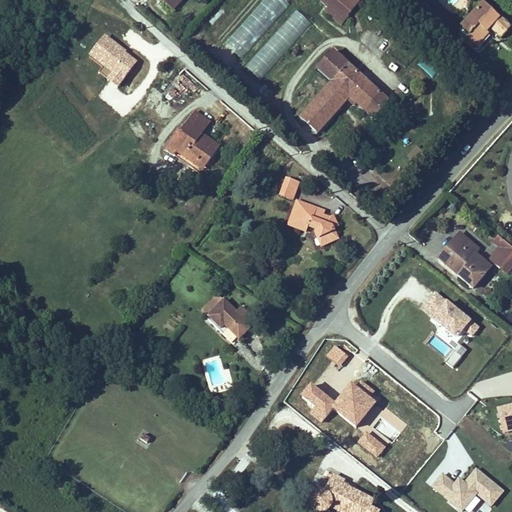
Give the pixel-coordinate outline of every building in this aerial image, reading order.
[(180,0),(174,7),(165,0),(161,0),(173,10),(181,0),(180,0)] [(342,23),(350,13),(360,2),(358,0),(322,0),(321,2),(325,5),(327,4),(330,7),(327,10),(327,12),(339,23),(340,23),(342,23)] [(484,3),(461,28),(469,35),(466,38),(475,47),(479,43),(488,33),(486,32),(490,27),(501,38),(510,28),(484,3)] [(134,58),(104,38),(90,60),(120,80),(134,58)] [(415,50),(392,49),(391,62),(414,63),(415,50)] [(389,102),(334,52),(318,69),(332,82),(300,118),(318,134),(348,100),(350,98),(351,100),(356,104),(357,105),(373,120),(389,102)] [(173,101),(178,91),(165,85),(160,95),(173,101)] [(350,98),(348,100),(355,107),(357,105),(356,104),(351,100),(350,98)] [(187,125),(203,136),(210,125),(194,114),(187,125)] [(135,120),(126,126),(137,141),(145,135),(135,120)] [(208,166),(220,148),(203,136),(187,125),(186,126),(189,128),(184,135),(181,134),(178,132),(165,150),(175,156),(177,153),(197,166),(200,161),(208,166)] [(406,158),(414,166),(424,155),(416,148),(406,158)] [(197,166),(177,153),(175,156),(201,175),(208,166),(200,161),(197,166)] [(379,180),(393,191),(405,175),(392,164),(379,180)] [(299,183),(286,178),(280,195),(293,200),(299,183)] [(330,218),(323,216),(316,213),(317,209),(297,202),(289,226),(305,232),(308,226),(316,229),(315,233),(322,247),(338,239),(333,229),(338,227),(334,217),(330,218)] [(446,251),(438,260),(473,289),(485,274),(470,262),(476,255),(480,250),(462,236),(448,253),(446,251)] [(511,248),(498,237),(493,243),(500,249),(489,261),(500,270),(511,255),(511,248)] [(491,268),(476,255),(470,262),(485,274),(491,268)] [(511,255),(500,270),(507,275),(511,268),(511,255)] [(237,313),(218,295),(202,311),(209,317),(207,319),(234,345),(252,327),(237,313)] [(478,328),(434,295),(426,305),(422,311),(460,339),(464,333),(470,338),(478,328)] [(237,313),(252,327),(256,323),(241,308),(237,313)] [(209,393),(228,389),(221,356),(203,360),(209,393)] [(361,384),(356,390),(352,386),(332,409),(363,435),(366,437),(361,443),(377,457),(384,449),(376,443),(382,436),(371,426),(379,417),(400,435),(408,426),(386,408),(383,413),(375,406),(380,400),(361,384)] [(322,422),(327,415),(332,409),(335,406),(312,386),(304,396),(320,409),(315,416),(322,422)] [(504,430),(511,428),(511,403),(498,407),(504,430)] [(503,490),(476,469),(464,484),(457,478),(453,483),(443,474),(432,486),(460,511),(471,499),(476,494),(491,506),(503,490)] [(331,507),(340,511),(369,511),(371,508),(375,501),(343,485),(345,482),(334,476),(326,492),(325,491),(322,491),(320,491),(317,491),(315,492),(313,493),(311,495),(310,497),(309,500),(309,502),(310,504),(311,507),(312,509),(314,511),(316,511),(315,511),(325,511),(327,511),(329,509),(331,507)]
